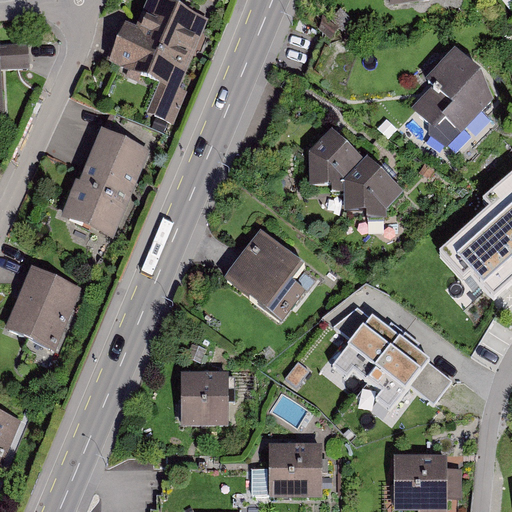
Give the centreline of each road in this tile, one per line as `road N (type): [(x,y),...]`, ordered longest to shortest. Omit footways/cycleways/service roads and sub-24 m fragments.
road 1 (tertiary): [(275,0),(61,511)]
road 2 (residential): [(83,0),(79,38),(0,217)]
